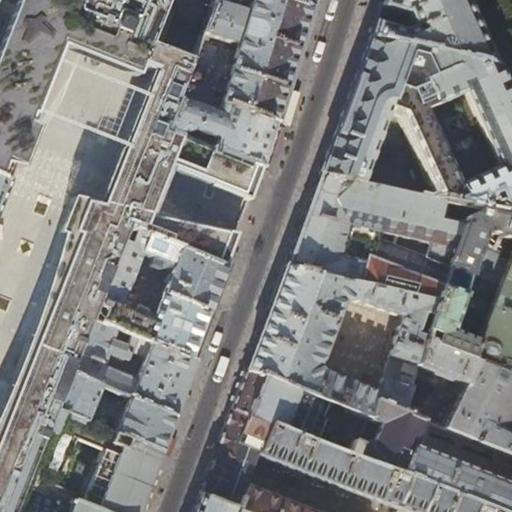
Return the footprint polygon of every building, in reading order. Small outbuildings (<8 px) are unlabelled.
[(232,240),(144,225),(164,172),(244,205),(256,169),(210,150),(177,139),(164,134),(183,86),(216,0),(0,0),(0,200),(25,138),(0,127),(0,34),(3,27),(42,43),(76,57),(86,61),(83,70),(106,79),(109,71),(123,76),(144,85),(111,165),(99,195),(93,213),(81,211),(59,264),(54,278),(36,270),(18,315),(0,359),(0,466),(6,469),(0,484),(0,511),(16,511),(27,485),(56,412),(70,376),(93,321),(123,244),(128,230),(135,233),(222,266),(232,240)] [(216,0),(183,86),(220,99),(221,99),(220,104),(274,124),(292,66),(310,9),(282,0),(216,0)] [(282,0),(310,9),(312,0),(282,0)] [(464,0),(380,0),(378,7),(401,13),(401,32),(374,22),(368,37),(495,66),(464,0)] [(346,96),(317,175),(380,189),(466,207),(511,217),(511,103),(495,66),(368,37),(346,96)] [(221,99),(220,99),(183,86),(164,134),(177,139),(179,132),(186,134),(188,133),(188,131),(213,141),(210,150),(256,169),(261,169),(268,146),(274,124),(220,104),(221,99)] [(300,222),(283,266),(370,287),(435,303),(446,268),(466,207),(380,189),(317,175),(301,218),(300,222)] [(511,294),(511,217),(466,207),(446,268),(511,294)] [(135,233),(129,246),(123,244),(93,321),(190,360),(191,359),(209,308),(225,268),(222,266),(135,233)] [(243,371),(347,412),(366,420),(372,401),(400,412),(415,366),(423,340),(426,331),(435,303),(370,287),(283,266),(265,314),(243,371)] [(511,294),(446,268),(435,303),(426,331),(436,334),(433,344),(511,375),(511,294)] [(185,392),(196,362),(190,360),(93,321),(70,376),(100,388),(129,399),(175,418),(185,392)] [(511,375),(433,344),(423,340),(415,366),(463,384),(448,414),(445,413),(438,427),(463,436),(511,455),(511,426),(510,426),(511,422),(511,375)] [(266,424),(333,450),(347,412),(243,371),(237,389),(229,409),(266,424)] [(100,388),(70,376),(56,412),(84,424),(100,388)] [(167,441),(175,418),(129,399),(114,436),(162,455),(167,441)] [(400,412),(372,401),(366,420),(354,458),(491,511),(511,511),(511,486),(410,445),(414,436),(456,453),(463,436),(438,427),(400,412)] [(214,450),(197,495),(234,510),(242,486),(251,466),(255,455),(266,424),(229,409),(214,450)] [(162,455),(114,436),(84,424),(56,412),(27,485),(94,511),(141,511),(146,500),(162,455)] [(266,424),(255,455),(319,479),(389,506),(405,511),(491,511),(354,458),(333,450),(266,424)] [(94,511),(27,485),(16,511),(94,511)] [(306,511),(248,489),(242,486),(234,510),(239,511),(306,511)] [(190,511),(239,511),(234,510),(197,495),(190,511)]
